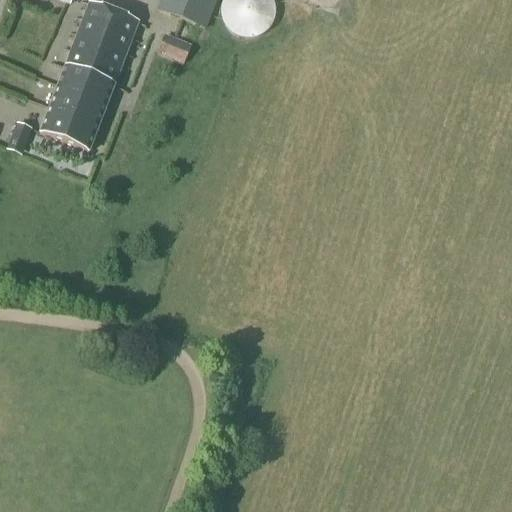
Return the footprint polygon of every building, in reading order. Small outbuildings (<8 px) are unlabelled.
[(46,0),(69,8),(72,0),(46,0)] [(160,0),(155,13),(205,32),(217,0),(160,0)] [(223,0),(223,1),(222,5),(220,9),(220,14),(220,19),(222,23),(224,27),(226,31),(230,35),(234,37),(238,39),(243,41),(247,41),(252,41),(257,39),(261,37),(265,35),(268,31),(271,27),(273,23),(274,19),(274,14),(274,9),(273,5),(271,1),(270,0),(223,0)] [(61,72),(62,72),(36,138),(86,157),(112,90),(113,90),(138,26),(86,6),(61,72)] [(190,48),(164,37),(156,57),(182,68),(190,48)] [(16,126),(6,153),(21,159),(31,132),(16,126)]
